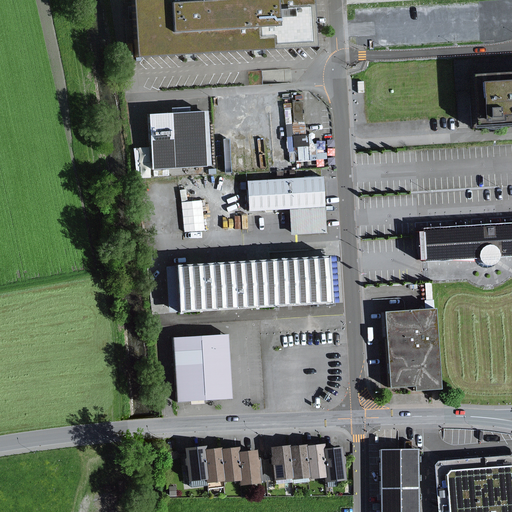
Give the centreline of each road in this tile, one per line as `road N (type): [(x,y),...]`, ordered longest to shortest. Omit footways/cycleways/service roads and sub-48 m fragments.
road 1 (residential): [(358,416),(335,0)]
road 2 (unclassified): [(0,444),(358,416)]
road 3 (unclassified): [(358,416),(499,419)]
